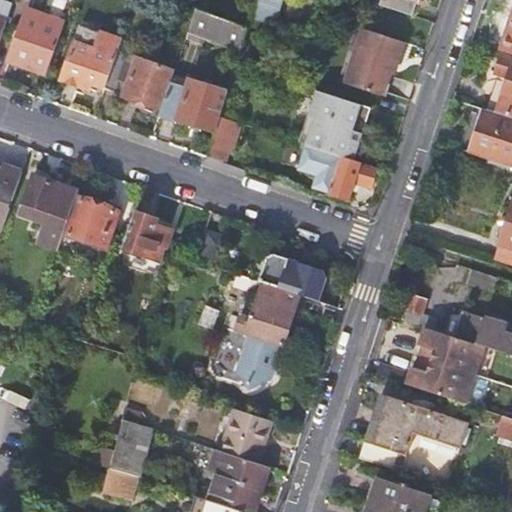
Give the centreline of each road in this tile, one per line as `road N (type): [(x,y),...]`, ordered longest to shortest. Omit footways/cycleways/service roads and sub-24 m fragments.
road 1 (residential): [(0,105),(386,235)]
road 2 (residential): [(386,235),(299,511)]
road 3 (residential): [(463,0),(386,235)]
road 4 (residential): [(511,274),(386,235)]
